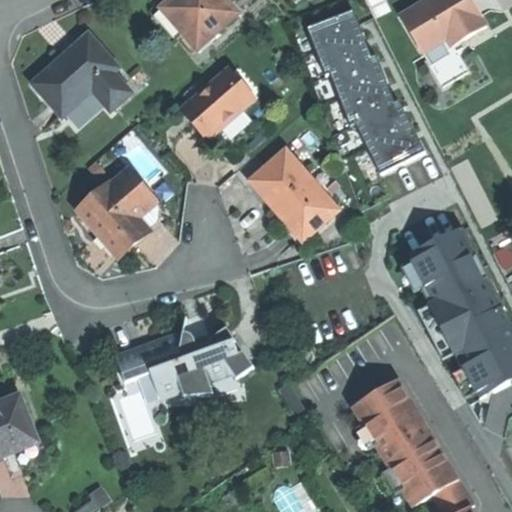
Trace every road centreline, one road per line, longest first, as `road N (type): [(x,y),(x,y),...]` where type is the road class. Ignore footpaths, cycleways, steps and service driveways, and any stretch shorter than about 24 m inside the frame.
road 1 (residential): [(0,78),(73,283),(102,294),(154,285),(213,247)]
road 2 (unknown): [(327,388),(421,371),(490,511)]
